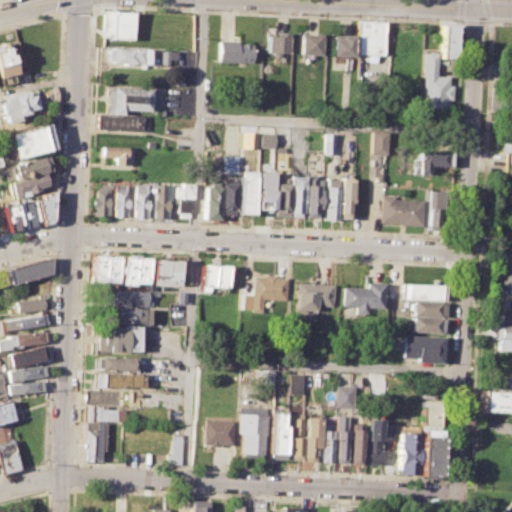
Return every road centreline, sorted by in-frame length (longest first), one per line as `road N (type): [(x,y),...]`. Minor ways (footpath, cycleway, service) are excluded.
road 1 (residential): [(58,511),(77,0)]
road 2 (residential): [(474,0),(457,493)]
road 3 (residential): [(0,250),(67,236),(466,253)]
road 4 (residential): [(51,0),(511,9)]
road 5 (residential): [(0,488),(59,477),(457,493)]
